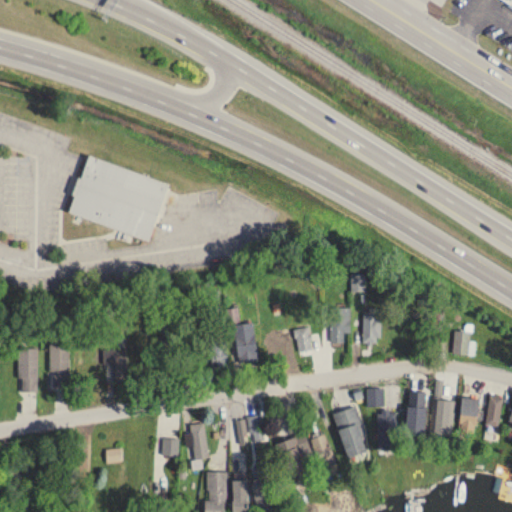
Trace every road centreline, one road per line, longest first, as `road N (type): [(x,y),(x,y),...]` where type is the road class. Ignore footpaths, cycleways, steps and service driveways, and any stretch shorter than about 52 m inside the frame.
road 1 (trunk): [(0,44),(194,113),(351,189),(511,288)]
road 2 (residential): [(0,433),(343,381),(392,366),(440,363),(511,378)]
road 3 (trunk): [(511,238),(185,34)]
road 4 (trunk): [(0,31),(194,97),(222,88),(222,57)]
road 5 (tertiary): [(511,85),(374,0)]
